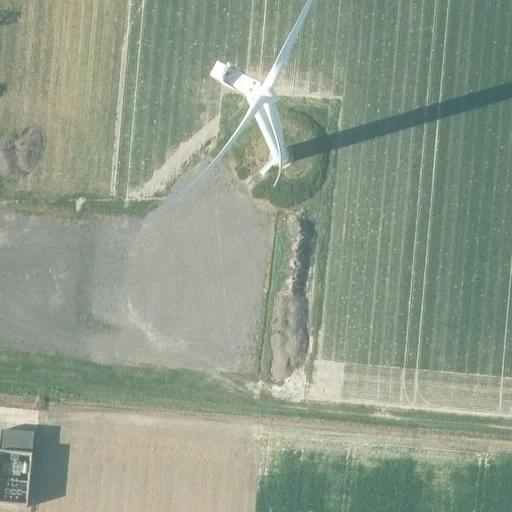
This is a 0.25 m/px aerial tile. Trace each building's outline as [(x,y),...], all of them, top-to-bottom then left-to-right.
[(47,171),(50,178),(67,172),(52,131),(24,142),(36,175),(47,171)] [(268,157),(268,158),(268,159),(268,160),(269,161),(269,162),(269,163),(270,164),(270,165),(271,166),(272,166),(273,167),(273,168),(274,168),(275,169),(276,169),(277,170),(278,170),(279,170),(280,170),(281,170),(282,170),(283,170),(284,169),(285,169),(286,168),(287,168),(288,167),(289,166),(290,166),(290,165),(291,164),(291,163),(292,162),(292,161),(292,160),(292,159),(292,158),(292,157),(292,156),(292,155),(292,154),(291,153),(291,152),(290,151),(290,150),(289,149),(288,149),(287,148),(286,147),(285,147),(284,146),(283,146),(282,146),(281,146),(280,146),(279,146),(278,146),(277,146),(276,146),(275,147),(274,147),(273,148),(273,149),(272,149),(271,150),(270,151),(270,152),(269,153),(269,154),(269,155),(268,156),(268,157)] [(4,352),(1,368),(47,374),(50,352),(28,349),(27,355),(4,352)] [(0,403),(0,413),(21,415),(22,404),(0,403)] [(0,431),(0,453),(29,456),(31,435),(0,431)] [(0,472),(8,474),(10,462),(0,460),(0,472)]
